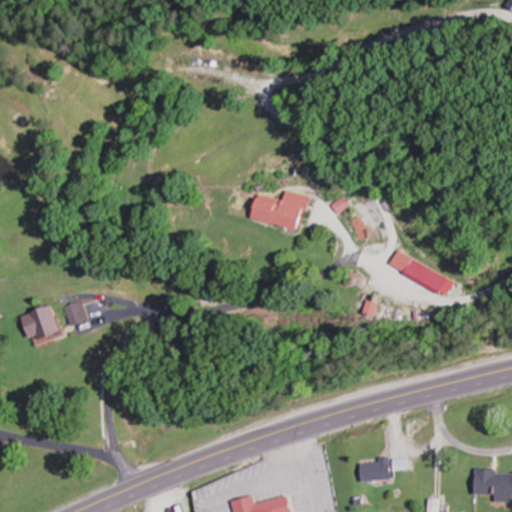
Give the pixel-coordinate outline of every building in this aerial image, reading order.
[(180,75),(221,75),(221,65),(180,65),(180,75)] [(258,219),(307,230),(314,196),(290,191),(289,200),(263,195),(258,219)] [(456,276),(400,253),(394,269),(449,292),(456,276)] [(65,307),(72,327),(89,320),(82,301),(65,307)] [(35,342),(63,332),(53,305),(25,315),(35,342)] [(423,311),(402,310),(401,325),(423,325),(423,311)] [(397,480),(397,461),(367,461),(367,480),(397,480)] [(511,470),(482,471),(482,494),(511,494),(511,470)] [(241,511),(296,511),(293,496),(260,503),(259,495),(239,500),(241,511)]
